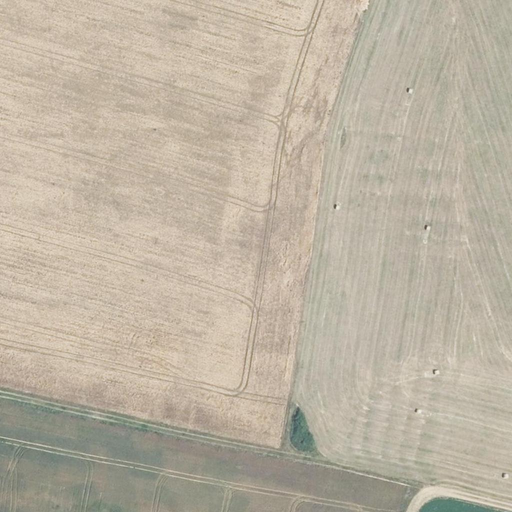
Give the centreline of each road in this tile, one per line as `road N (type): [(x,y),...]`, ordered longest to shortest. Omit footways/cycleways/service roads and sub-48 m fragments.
road 1 (track): [(0,393),(511,506)]
road 2 (track): [(281,453),(327,150),(375,0)]
